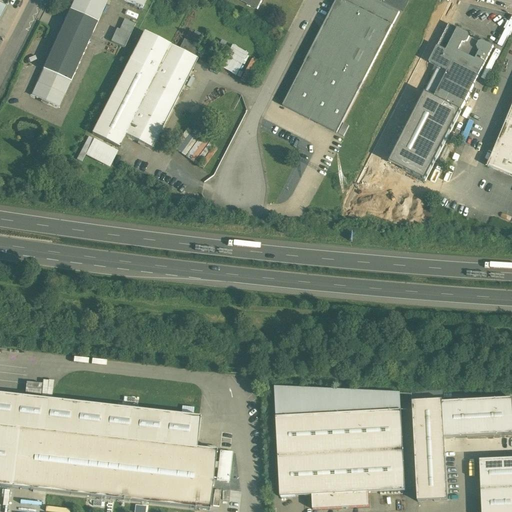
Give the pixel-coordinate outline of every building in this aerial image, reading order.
[(74,0),(70,11),(97,23),(107,0),(121,0),(142,9),(146,0),(74,0)] [(262,0),(237,0),(257,10),(262,0)] [(392,27),(338,0),(337,0),(283,107),(337,135),(392,27)] [(399,13),(372,0),(338,0),(392,27),(399,13)] [(70,11),(43,71),(70,83),(97,23),(70,11)] [(135,25),(124,20),(122,25),(132,30),(135,25)] [(132,30),(122,25),(119,31),(130,36),(132,30)] [(457,30),(449,25),(437,47),(446,52),(457,30)] [(119,31),(116,30),(113,36),(127,42),(130,36),(119,31)] [(446,52),(438,68),(447,73),(434,99),(461,112),(494,48),(482,42),(479,44),(470,39),(468,35),(457,30),(446,52)] [(201,35),(195,32),(189,42),(195,45),(201,35)] [(171,46),(144,33),(129,61),(156,75),(170,47),(171,46)] [(127,42),(113,36),(111,43),(124,49),(127,42)] [(189,42),(184,40),(178,50),(195,59),(200,48),(195,45),(189,42)] [(156,75),(125,136),(152,150),(197,60),(170,47),(156,75)] [(437,47),(429,63),(438,68),(446,52),(437,47)] [(156,75),(129,61),(92,135),(119,148),(125,136),(156,75)] [(70,83),(43,71),(37,84),(64,96),(70,83)] [(64,96),(37,84),(31,96),(59,109),(64,96)] [(426,180),(461,112),(434,99),(425,94),(390,162),(426,180)] [(511,109),(488,168),(511,177),(511,109)] [(345,125),(339,136),(344,138),(350,128),(345,125)] [(80,154),(111,169),(119,151),(89,137),(80,154)] [(400,393),(275,386),(280,498),(312,496),(368,493),(405,491),(400,393)] [(199,418),(0,395),(0,486),(209,511),(216,451),(195,449),(199,418)] [(443,401),(444,437),(511,433),(511,413),(511,398),(443,401)] [(443,401),(413,403),(418,503),(448,501),(444,437),(443,401)] [(217,480),(230,481),(232,453),(219,452),(217,480)] [(511,511),(511,458),(478,460),(479,511),(511,511)] [(368,493),(312,496),(313,510),(369,507),(368,493)]
